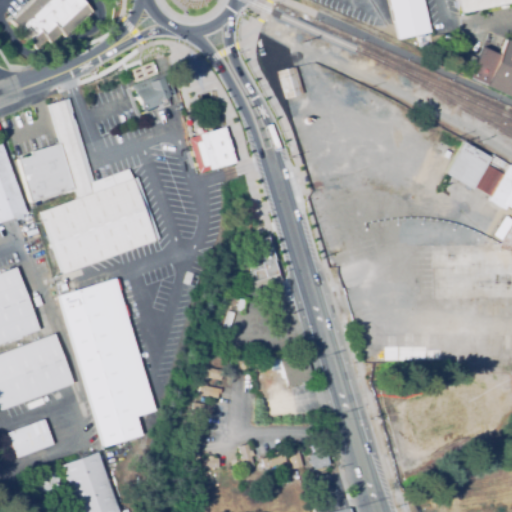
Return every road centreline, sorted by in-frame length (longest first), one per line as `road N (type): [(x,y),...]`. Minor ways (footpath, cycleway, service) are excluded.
road 1 (secondary): [(375,511),(269,158)]
road 2 (secondary): [(269,158),(268,125),(228,48),(228,8)]
road 3 (secondary): [(179,29),(213,56),(269,158)]
